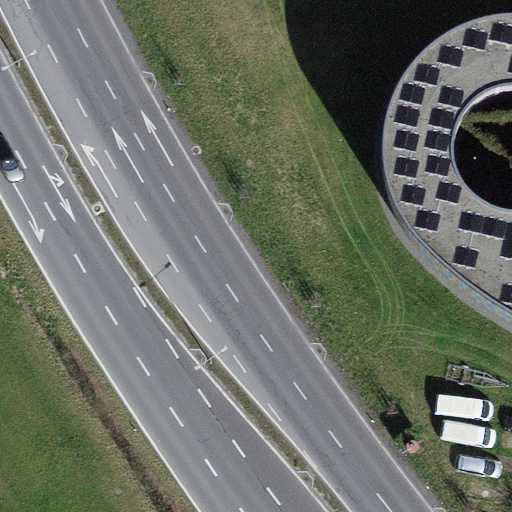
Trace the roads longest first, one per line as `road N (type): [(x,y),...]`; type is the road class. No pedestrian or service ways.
road 1 (trunk): [(358,511),(217,323),(38,0)]
road 2 (trunk): [(0,104),(148,370),(246,511)]
